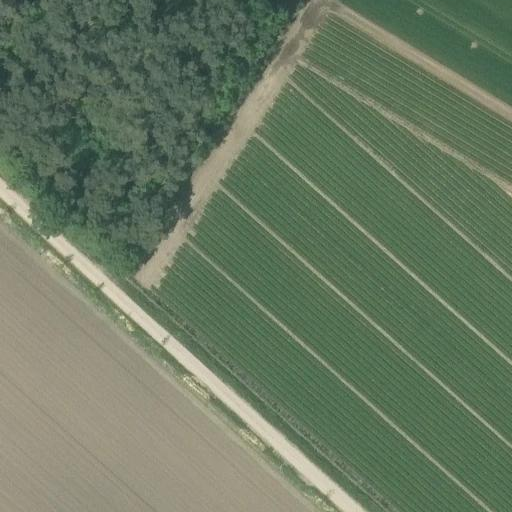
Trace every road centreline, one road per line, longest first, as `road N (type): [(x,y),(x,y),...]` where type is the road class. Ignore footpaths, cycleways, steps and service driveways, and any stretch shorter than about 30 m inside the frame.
road 1 (track): [(352,511),(0,195)]
road 2 (track): [(316,0),(511,117)]
